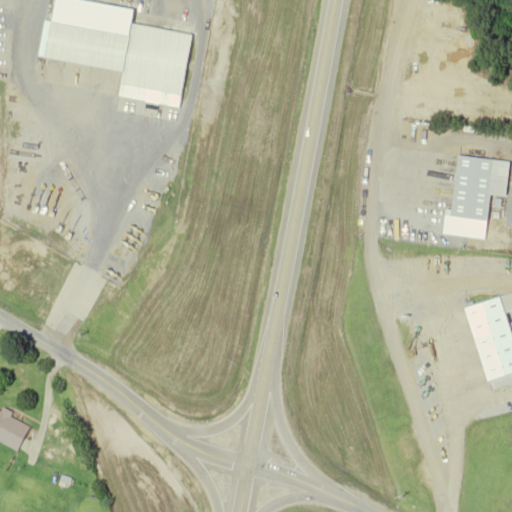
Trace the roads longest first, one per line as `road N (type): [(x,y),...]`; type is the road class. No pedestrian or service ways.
road 1 (primary): [(237,511),(330,0)]
road 2 (residential): [(247,462),(197,449),(0,317)]
road 3 (primary): [(329,494),(282,428),(266,356)]
road 4 (primary): [(266,356),(248,399),(225,424),(169,432)]
road 5 (tertiary): [(368,511),(247,462)]
